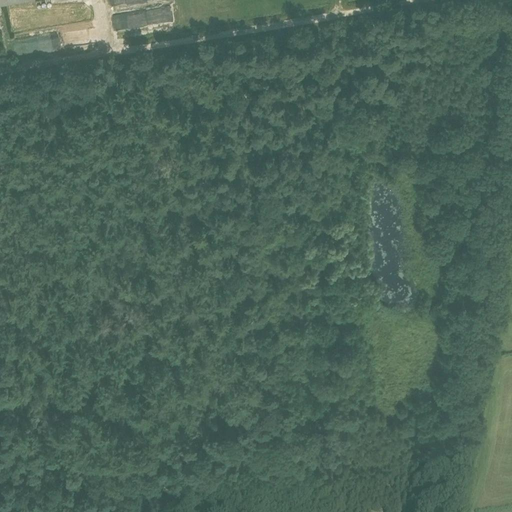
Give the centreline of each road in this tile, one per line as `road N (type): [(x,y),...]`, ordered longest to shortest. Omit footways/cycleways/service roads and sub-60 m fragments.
road 1 (track): [(419,0),(130,48)]
road 2 (unclassified): [(0,70),(130,48)]
